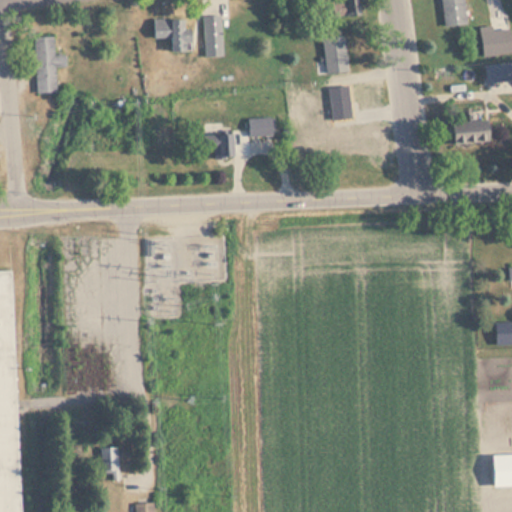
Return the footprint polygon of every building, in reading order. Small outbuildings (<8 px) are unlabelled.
[(362,0),(329,0),(332,17),(364,13),(362,0)] [(464,23),(461,0),(439,0),(442,26),(464,23)] [(220,14),(202,15),(202,56),(221,55),(220,14)] [(188,28),(181,28),(181,17),(150,17),(150,37),(167,37),(167,51),(188,51),(188,28)] [(30,36),(32,92),(52,92),(51,66),(64,66),(64,54),(50,55),(50,36),(30,36)] [(344,71),(343,36),(321,36),(322,72),(344,71)] [(511,80),(510,62),(482,65),(483,83),(511,80)] [(273,118),(244,118),(245,136),(273,135),(273,118)] [(447,124),(448,145),(484,142),(482,121),(447,124)] [(230,158),(230,134),(201,134),(201,149),(211,149),(211,158),(230,158)] [(14,511),(6,271),(0,271),(0,511),(14,511)] [(511,342),(496,342),(495,320),(511,319),(511,342)] [(96,447),(96,480),(116,480),(116,447),(96,447)] [(494,452),(511,451),(511,482),(495,483),(494,452)] [(150,511),(150,502),(132,502),(132,511),(150,511)]
